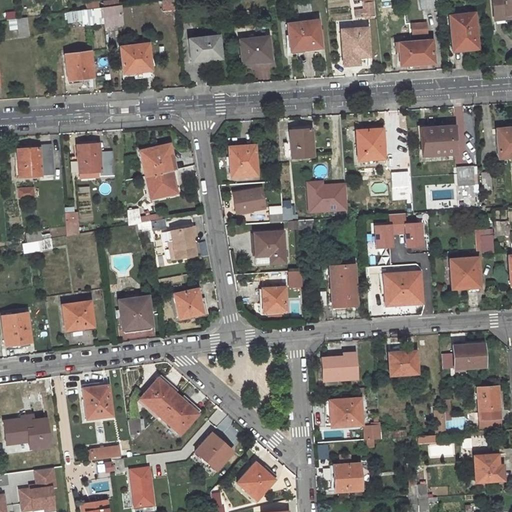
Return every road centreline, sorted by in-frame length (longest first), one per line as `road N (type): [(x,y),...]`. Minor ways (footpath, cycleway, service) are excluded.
road 1 (unclassified): [(196,105),(511,83)]
road 2 (residential): [(196,105),(231,337)]
road 3 (unclassified): [(293,333),(511,320)]
road 4 (unclassified): [(0,121),(196,105)]
road 5 (unclassified): [(160,345),(304,465)]
road 6 (unclassified): [(0,370),(160,345)]
road 7 (unclassified): [(293,333),(304,465)]
